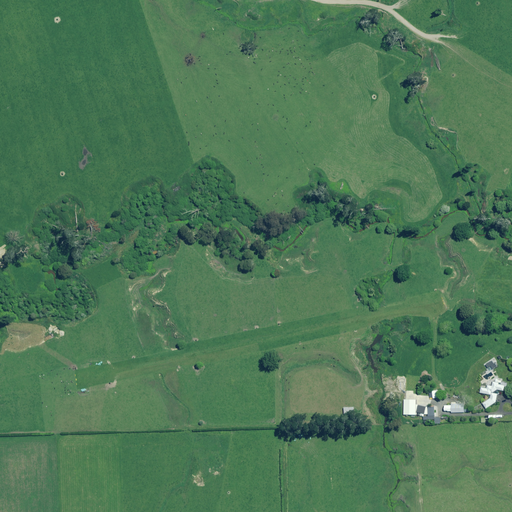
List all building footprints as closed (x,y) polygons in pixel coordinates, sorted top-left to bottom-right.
[(491,395),(492,393),(492,392),(493,392),(498,390),(504,391),(505,387),(507,387),(508,383),(502,382),(502,385),(499,385),(499,383),(498,382),(498,379),(496,379),(495,382),(493,381),(492,386),(488,385),(487,389),(481,387),(480,393),(491,395)] [(492,393),(491,395),(491,398),(483,404),(487,409),(496,402),(498,394),(492,393)] [(419,406),(419,405),(416,405),(416,399),(406,399),(405,415),(417,416),(418,412),(419,406)] [(449,409),(449,408),(446,408),(446,411),(448,411),(448,412),(452,411),(452,413),(465,412),(470,412),(470,409),(465,409),(465,404),(452,404),(452,409),(449,409)] [(425,414),(429,414),(428,407),(419,406),(418,412),(425,413),(425,414)]
